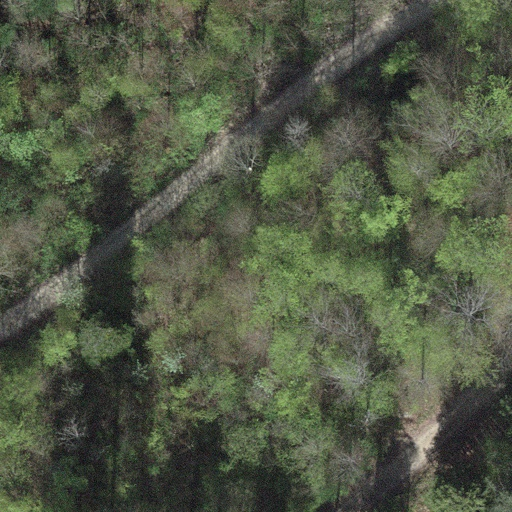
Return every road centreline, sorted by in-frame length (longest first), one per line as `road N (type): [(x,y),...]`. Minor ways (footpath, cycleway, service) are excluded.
road 1 (track): [(0,319),(368,34),(434,0)]
road 2 (track): [(346,511),(511,366)]
